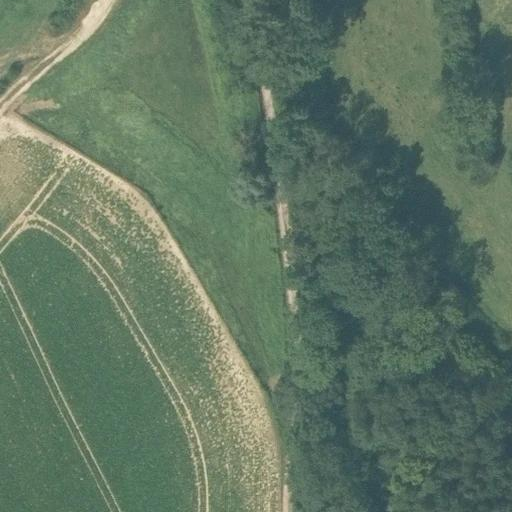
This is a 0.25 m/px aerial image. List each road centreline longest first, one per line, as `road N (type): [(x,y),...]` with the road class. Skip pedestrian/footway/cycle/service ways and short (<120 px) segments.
road 1 (track): [(288,239),(300,362),(288,511)]
road 2 (track): [(255,0),(288,239)]
road 3 (track): [(102,0),(0,108)]
